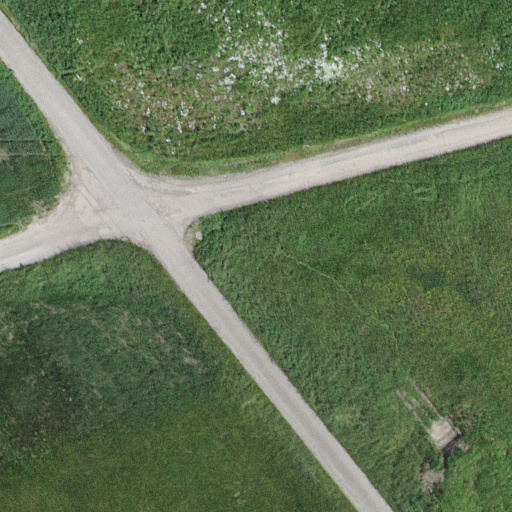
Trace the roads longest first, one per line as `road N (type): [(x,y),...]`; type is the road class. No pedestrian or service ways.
road 1 (unclassified): [(144,223),(511,125)]
road 2 (unclassified): [(371,511),(144,223)]
road 3 (unclassified): [(144,223),(0,34)]
road 4 (unclassified): [(0,259),(144,223)]
